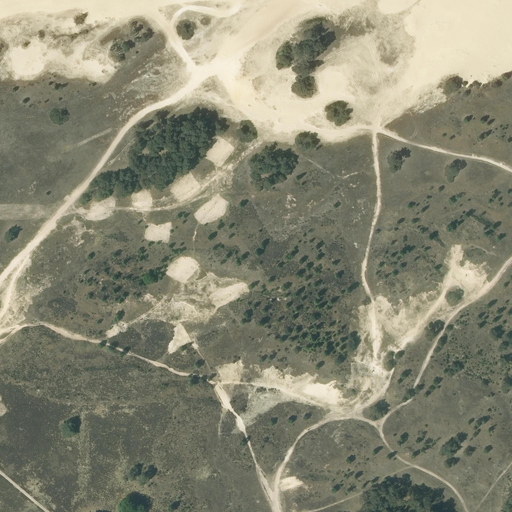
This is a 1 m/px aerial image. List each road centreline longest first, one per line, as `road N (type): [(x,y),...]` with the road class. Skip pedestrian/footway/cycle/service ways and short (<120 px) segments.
road 1 (unknown): [(277,511),(240,420),(206,376),(48,324),(17,328),(0,342)]
road 2 (track): [(467,511),(454,489),(390,451),(381,424),(406,401),(456,312),(511,259)]
road 3 (track): [(278,511),(277,474),(303,433),(340,415),(382,425)]
road 4 (track): [(511,171),(364,127)]
